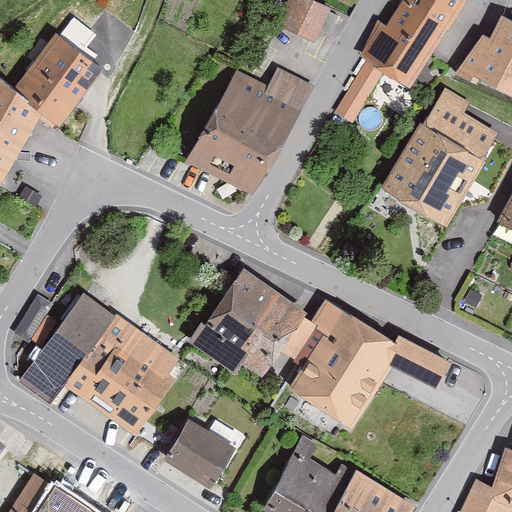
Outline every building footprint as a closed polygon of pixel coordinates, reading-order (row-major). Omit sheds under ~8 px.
[(317,0),(295,0),(283,21),(316,39),(334,9),(317,0)] [(469,0),(408,0),(394,24),(380,16),(356,55),(365,61),(335,111),(357,124),(389,72),(416,89),(469,0)] [(511,16),(506,14),(495,35),(489,32),(469,70),(511,92),(511,16)] [(63,127),(107,66),(64,30),(22,85),(0,68),(0,308),(2,306),(0,304),(0,188),(44,116),(63,127)] [(244,69),(195,161),(253,193),(311,85),(270,62),(261,78),(244,69)] [(388,189),(451,225),(490,157),(427,121),(388,189)] [(511,206),(502,225),(511,230),(511,206)] [(402,339),(330,298),(318,319),(311,315),(313,310),(246,268),(195,339),(270,384),(288,350),(311,365),(295,390),(361,430),(387,386),(408,397),(419,376),(443,390),(459,361),(406,333),(402,339)] [(185,353),(88,288),(21,381),(54,405),(68,385),(140,436),(179,380),(171,375),(185,353)] [(57,304),(38,294),(14,333),(33,343),(57,304)] [(189,415),(165,459),(215,486),(239,443),(189,415)] [(323,442),(307,432),(268,508),(274,511),(415,511),(421,506),(348,460),(342,472),(315,457),(323,442)] [(0,454),(9,442),(0,435),(0,454)] [(98,511),(49,479),(63,455),(39,441),(24,466),(38,474),(12,511),(98,511)] [(511,511),(511,450),(507,450),(500,486),(484,478),(469,511),(511,511)]
